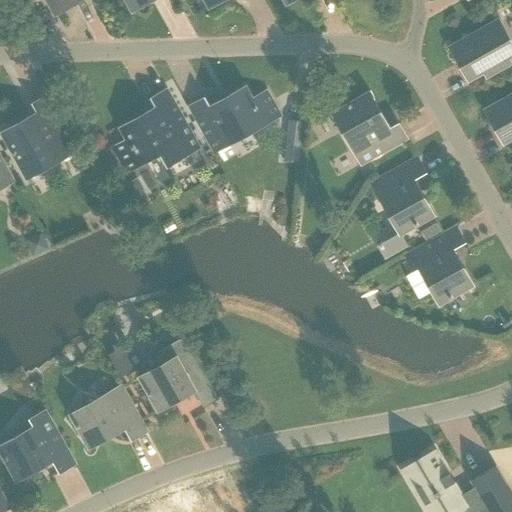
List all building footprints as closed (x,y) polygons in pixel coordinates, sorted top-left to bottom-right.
[(47,0),(55,14),(80,0),(47,0)] [(126,0),(132,10),(150,0),(126,0)] [(451,46),(469,79),(491,67),(494,72),(511,62),(508,57),(511,54),(511,43),(499,19),(451,46)] [(215,151),(266,123),(280,115),(267,91),(253,98),(246,86),(231,94),(233,97),(212,109),(205,98),(190,106),(215,151)] [(167,89),(152,98),(159,110),(138,122),(136,118),(121,127),(128,139),(114,147),(128,171),(162,152),(169,165),(200,148),(167,89)] [(375,108),(378,107),(370,92),(333,112),(362,163),(407,138),(399,123),(387,130),(375,108)] [(511,94),(486,109),(504,142),(511,137),(511,94)] [(28,178),(79,149),(49,95),(34,103),(40,115),(19,127),(17,124),(3,132),(28,178)] [(299,160),(304,121),(290,119),(286,159),(299,160)] [(0,188),(14,181),(0,156),(0,188)] [(372,182),(401,233),(434,214),(414,178),(426,172),(418,157),(372,182)] [(138,178),(122,187),(129,199),(145,190),(138,178)] [(100,200),(114,205),(120,191),(113,187),(106,185),(100,200)] [(457,226),(406,255),(415,270),(420,267),(440,303),(473,284),(453,248),(465,241),(457,226)] [(204,406),(220,398),(185,336),(157,351),(164,363),(140,376),(159,410),(195,390),(204,406)] [(148,431),(122,385),(71,414),(90,447),(91,447),(88,442),(123,422),(132,439),(148,431)] [(0,448),(18,480),(19,479),(16,474),(51,455),(60,472),(75,463),(45,408),(29,418),(34,426),(0,445),(0,448)] [(430,511),(448,511),(464,503),(434,451),(404,468),(430,511)] [(472,481),(490,511),(511,511),(511,493),(496,466),(472,481)] [(0,511),(1,511),(10,508),(0,490),(0,511)]
